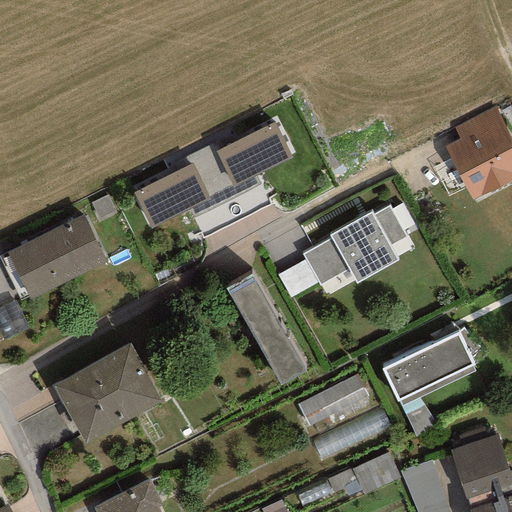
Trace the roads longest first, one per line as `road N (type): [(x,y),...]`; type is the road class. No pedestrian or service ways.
road 1 (residential): [(404,172),(3,384)]
road 2 (residential): [(3,384),(53,511)]
